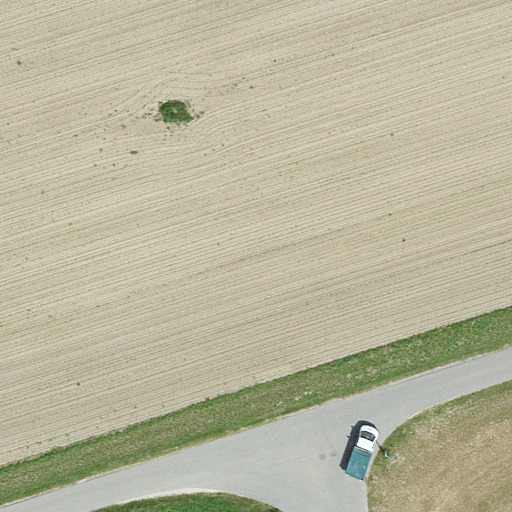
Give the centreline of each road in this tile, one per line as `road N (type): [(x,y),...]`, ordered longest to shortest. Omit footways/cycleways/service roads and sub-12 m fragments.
road 1 (unclassified): [(511,365),(273,441)]
road 2 (unclassified): [(273,441),(40,511)]
